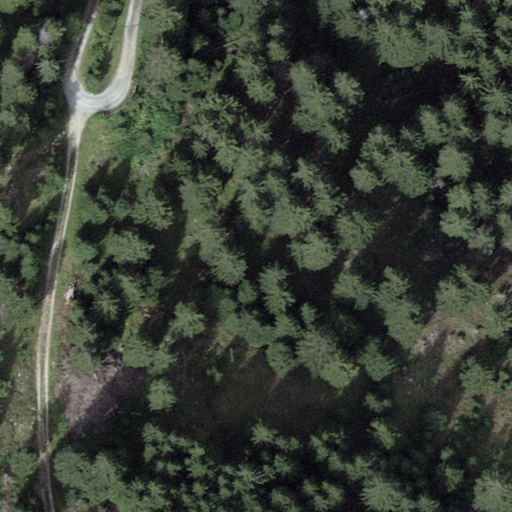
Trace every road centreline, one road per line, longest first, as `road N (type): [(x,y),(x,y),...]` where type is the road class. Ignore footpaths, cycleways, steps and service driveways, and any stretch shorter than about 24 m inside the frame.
road 1 (track): [(61,511),(40,430),(84,111)]
road 2 (track): [(143,0),(130,72),(111,104),(84,111),(72,90),(93,0)]
